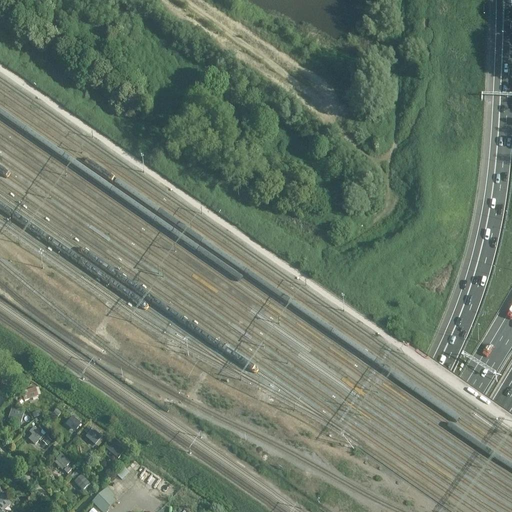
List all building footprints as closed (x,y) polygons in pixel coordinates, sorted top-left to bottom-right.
[(22,393),(24,402),(39,397),(36,389),(22,393)] [(11,411),(8,421),(20,425),(24,415),(11,411)] [(71,416),(65,423),(76,432),(82,425),(71,416)] [(43,437),(34,428),(29,433),(32,436),(28,440),(34,446),(43,437)] [(93,430),(86,438),(96,446),(102,438),(93,430)] [(124,453),(111,442),(105,449),(118,460),(124,453)] [(62,455),(56,461),(65,470),(70,464),(62,455)] [(125,467),(118,475),(123,480),(130,472),(125,467)] [(90,485),(81,476),(74,482),(83,492),(90,485)] [(108,490),(105,493),(113,501),(101,511),(107,511),(117,503),(113,500),(115,498),(108,490)] [(100,511),(101,511),(113,501),(105,493),(93,505),(100,511)] [(3,495),(0,497),(0,510),(1,511),(3,511),(12,504),(3,495)]
